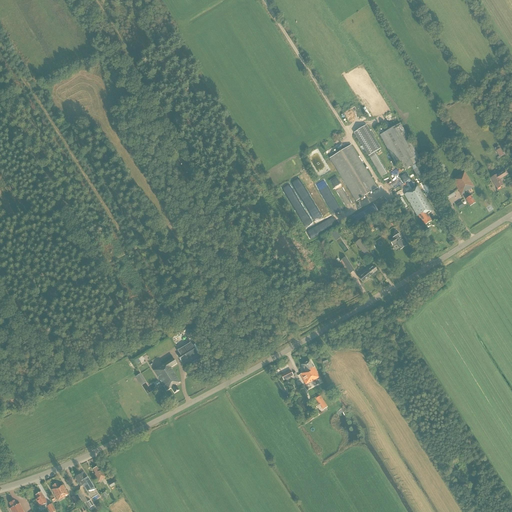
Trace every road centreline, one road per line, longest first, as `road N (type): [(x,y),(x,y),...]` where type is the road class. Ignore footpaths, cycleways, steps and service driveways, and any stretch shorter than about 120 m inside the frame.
road 1 (tertiary): [(0,488),(199,398),(509,215)]
road 2 (track): [(80,0),(297,344)]
road 3 (track): [(175,321),(0,42)]
road 4 (track): [(375,299),(511,509)]
road 5 (unknown): [(382,310),(506,511)]
road 6 (track): [(346,131),(264,0)]
